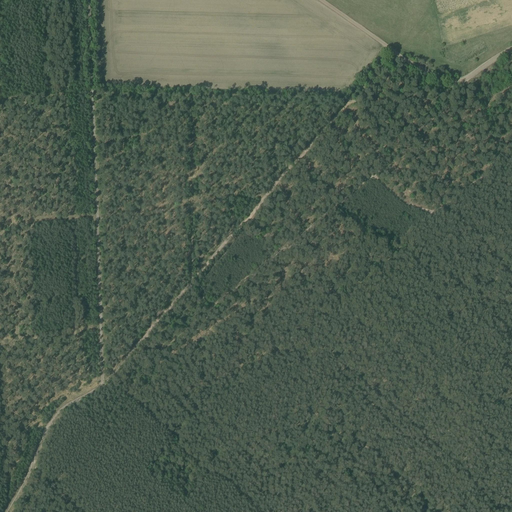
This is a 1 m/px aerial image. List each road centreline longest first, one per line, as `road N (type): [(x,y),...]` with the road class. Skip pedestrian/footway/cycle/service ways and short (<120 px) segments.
road 1 (track): [(394,52),(101,384)]
road 2 (track): [(73,401),(91,428),(159,467),(211,511)]
road 3 (track): [(98,215),(101,384)]
road 4 (track): [(394,52),(456,80),(511,49)]
road 5 (track): [(93,91),(98,215)]
